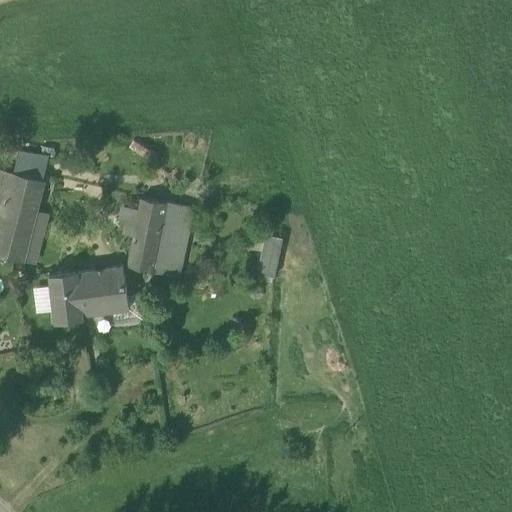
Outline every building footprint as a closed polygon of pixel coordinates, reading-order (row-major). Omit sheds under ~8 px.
[(158,154),(134,138),(128,147),(153,162),(158,154)] [(13,173),(13,175),(43,180),(49,155),(19,151),(13,173)] [(0,212),(3,213),(13,175),(13,173),(0,170),(0,212)] [(3,214),(33,221),(35,210),(43,180),(13,175),(3,213),(3,214)] [(152,271),(178,277),(192,207),(166,201),(166,202),(141,197),(139,211),(134,234),(128,264),(127,266),(152,271)] [(124,232),(134,234),(139,211),(124,208),(122,222),(127,223),(124,232)] [(49,213),(35,210),(33,221),(28,236),(20,260),(36,264),(49,213)] [(33,221),(3,214),(0,224),(0,229),(28,236),(33,221)] [(0,255),(20,260),(28,236),(0,229),(0,255)] [(257,274),(273,277),(281,238),(265,235),(257,274)] [(83,315),(112,311),(129,308),(128,294),(123,265),(77,272),(77,270),(49,274),(51,286),(54,310),(55,322),(83,318),(83,315)] [(54,310),(51,286),(33,288),(36,313),(54,310)] [(141,292),(128,294),(129,308),(112,311),(114,324),(145,320),(141,292)]
